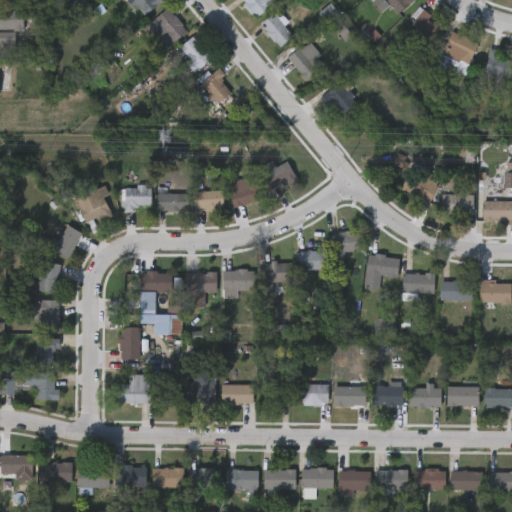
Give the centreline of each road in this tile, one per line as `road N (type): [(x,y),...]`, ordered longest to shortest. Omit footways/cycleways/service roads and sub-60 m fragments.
road 1 (residential): [(0,417),(88,435),(511,445)]
road 2 (residential): [(352,179),(272,232),(132,246),(104,258),(93,279),(88,435)]
road 3 (residential): [(199,0),(394,221),(446,250),(511,255)]
